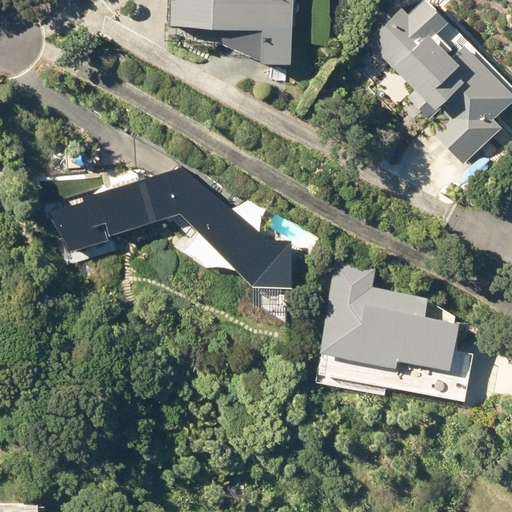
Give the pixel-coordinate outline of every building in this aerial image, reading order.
[(173,0),(173,15),(265,18),(264,50),(293,51),(294,0),(173,0)] [(391,16),(362,45),(438,123),(425,137),(453,166),(488,132),(478,123),(497,105),(480,88),(485,83),(452,51),(439,64),(391,16)] [(189,223),(252,244),(264,205),(201,184),(189,223)] [(276,220),(285,225),(292,215),(282,209),(276,220)] [(299,231),(297,236),(310,241),(312,236),(299,231)] [(418,298),(363,288),(367,269),(336,263),(315,364),(455,392),(463,350),(443,346),(448,320),(415,313),(418,298)] [(0,511),(32,511),(32,499),(0,500),(0,511)]
